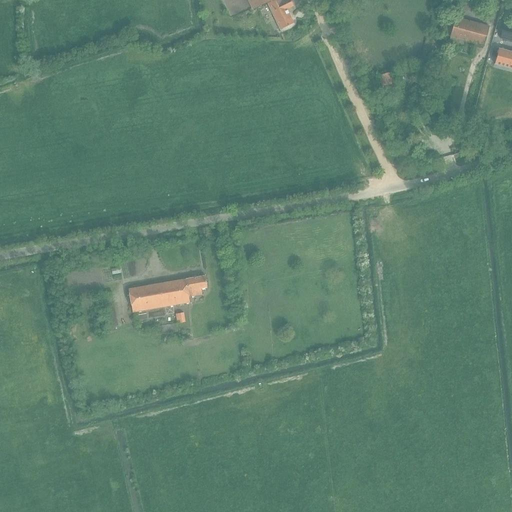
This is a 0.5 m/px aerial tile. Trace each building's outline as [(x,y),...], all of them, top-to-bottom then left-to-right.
[(287,9),(293,6),(290,0),(282,0),(247,0),(253,10),(267,3),(280,29),(293,23),(287,9)] [(444,35),(451,37),(484,46),(489,27),(450,16),(444,35)] [(511,25),(503,23),(500,38),(511,41),(511,25)] [(511,51),(499,48),(495,64),(511,68),(511,51)] [(449,57),(430,52),(427,61),(436,63),(435,66),(446,69),(449,57)] [(391,71),(378,75),(382,87),(394,83),(391,71)] [(201,288),(207,286),(205,275),(128,289),(132,312),(189,302),(188,296),(202,294),(201,288)] [(107,329),(118,327),(112,292),(101,294),(107,329)] [(185,322),(184,313),(176,314),(178,323),(185,322)] [(176,323),(158,326),(159,334),(177,332),(176,323)]
